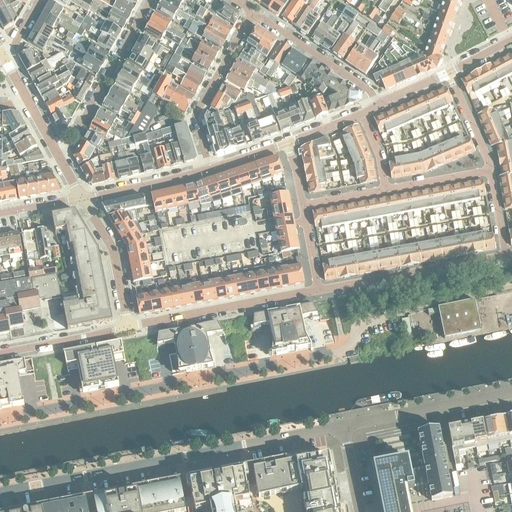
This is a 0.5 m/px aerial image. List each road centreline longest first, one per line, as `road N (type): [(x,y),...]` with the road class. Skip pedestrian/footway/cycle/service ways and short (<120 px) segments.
road 1 (residential): [(0,421),(338,354),(370,320),(511,287)]
road 2 (residential): [(0,491),(343,424)]
road 3 (residential): [(127,327),(318,291)]
road 4 (residential): [(318,291),(505,256)]
road 5 (residential): [(152,0),(62,162)]
road 6 (residential): [(343,424),(511,391)]
road 7 (residential): [(210,169),(195,116),(251,16)]
road 8 (residential): [(251,16),(370,90),(379,105)]
road 9 (residential): [(127,327),(112,250),(82,198)]
road 10 (residential): [(82,198),(210,169)]
road 11 (residential): [(127,327),(0,352)]
